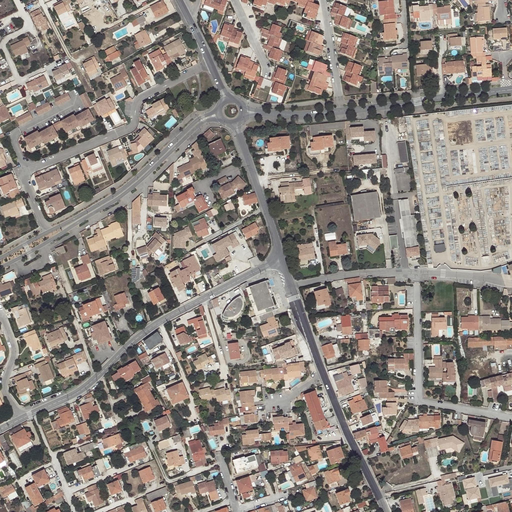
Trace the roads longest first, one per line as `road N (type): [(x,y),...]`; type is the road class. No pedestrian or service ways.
road 1 (residential): [(25,170),(124,128),(143,96),(209,61)]
road 2 (tertiary): [(219,113),(196,124),(119,195),(50,235)]
road 3 (residential): [(243,113),(442,98)]
road 4 (unclassified): [(159,322),(74,395),(33,411)]
road 5 (tertiary): [(327,378),(383,511)]
road 6 (unclassified): [(292,287),(372,272),(417,273)]
road 7 (residential): [(44,69),(19,79),(4,48),(28,21),(18,0)]
